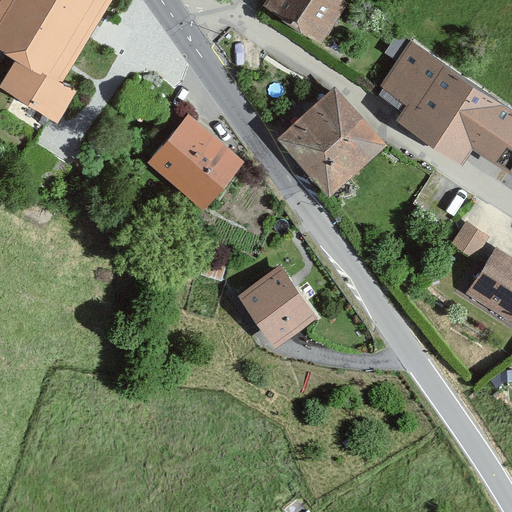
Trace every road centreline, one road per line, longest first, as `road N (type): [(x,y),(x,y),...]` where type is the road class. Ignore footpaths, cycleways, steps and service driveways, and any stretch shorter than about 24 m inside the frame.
road 1 (secondary): [(511,505),(166,8)]
road 2 (residential): [(511,205),(419,149),(332,75),(231,16),(166,8)]
